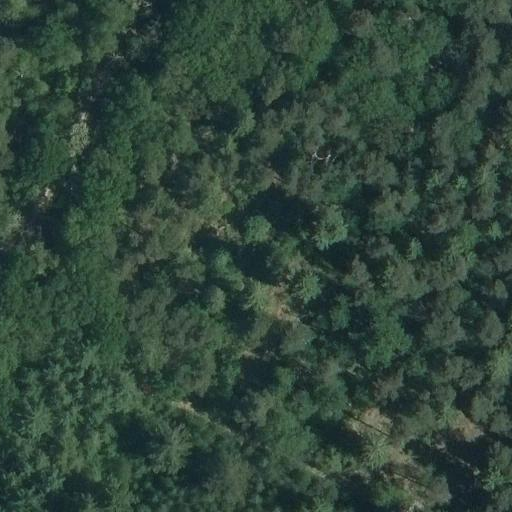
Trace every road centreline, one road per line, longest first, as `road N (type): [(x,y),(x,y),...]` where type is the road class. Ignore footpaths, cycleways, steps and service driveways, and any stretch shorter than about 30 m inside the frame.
road 1 (track): [(0,287),(144,0)]
road 2 (track): [(388,511),(164,401)]
road 3 (track): [(164,401),(0,325)]
